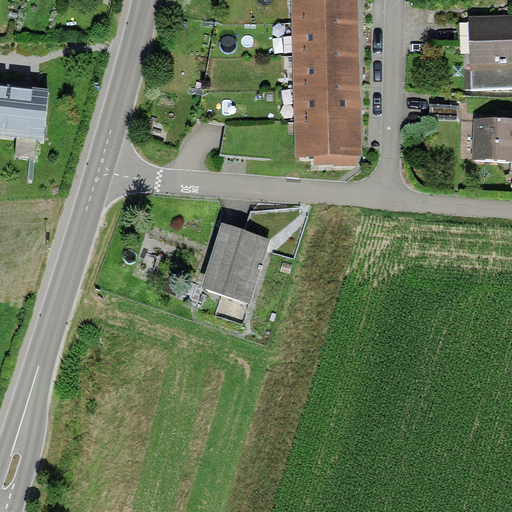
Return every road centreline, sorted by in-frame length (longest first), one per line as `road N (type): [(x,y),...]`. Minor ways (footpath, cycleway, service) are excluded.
road 1 (tertiary): [(97,172),(0,508)]
road 2 (residential): [(97,172),(381,200)]
road 3 (residential): [(381,200),(391,158),(397,0)]
road 4 (tertiary): [(144,0),(97,172)]
road 5 (residential): [(381,200),(511,210)]
